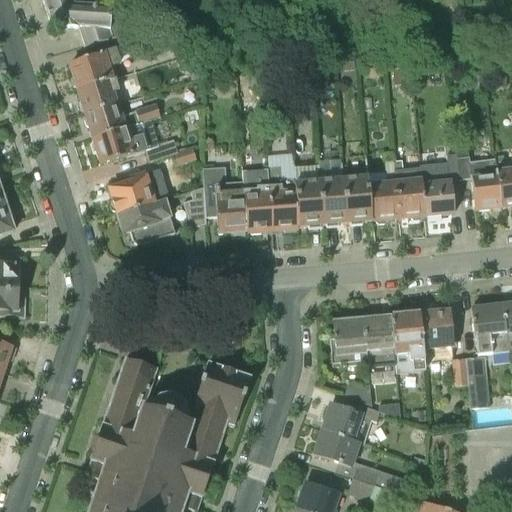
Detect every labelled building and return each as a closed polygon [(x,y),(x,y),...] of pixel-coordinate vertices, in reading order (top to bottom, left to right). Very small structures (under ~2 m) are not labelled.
[(113,40),(125,36),(126,12),(110,12),(110,9),(72,7),(70,0),(41,0),(50,27),(59,24),(61,30),(78,31),(84,50),(113,41),(113,40)] [(139,35),(138,32),(125,36),(116,39),(120,53),(126,51),(129,60),(145,54),(139,35)] [(424,66),(447,64),(444,40),(422,42),(424,66)] [(77,93),(115,80),(118,79),(115,69),(120,67),(116,52),(69,67),(77,93)] [(124,89),(139,84),(136,75),(121,80),(124,89)] [(495,90),(506,90),(506,78),(495,78),(495,90)] [(84,117),(117,106),(113,95),(119,93),(115,80),(77,93),(84,117)] [(92,141),(133,128),(160,120),(156,106),(130,115),(131,118),(123,120),(118,106),(117,106),(84,117),(92,141)] [(100,168),(134,157),(135,158),(147,154),(142,138),(136,140),(133,128),(92,141),(100,168)] [(173,170),(196,162),(192,151),(188,152),(170,158),(173,170)] [(449,184),(459,183),(456,161),(456,157),(445,158),(448,184),(449,184)] [(500,211),(511,209),(511,163),(503,165),(502,159),(494,160),(494,162),(500,211)] [(474,214),(500,211),(494,162),(469,166),(468,160),(456,161),(459,183),(470,182),(474,214)] [(398,221),(424,219),(421,187),(420,172),(402,173),(401,163),(393,164),(398,221)] [(370,224),(398,221),(393,164),(384,165),(385,175),(367,176),(367,178),(370,224)] [(298,230),(295,185),(295,182),(280,183),(279,169),(267,170),(272,232),(298,230)] [(247,234),(272,232),(267,170),(259,171),(260,183),(243,185),(243,193),(247,234)] [(217,236),(247,234),(243,193),(226,194),(226,187),(215,188),(214,171),(201,172),(202,190),(204,220),(216,219),(217,236)] [(116,217),(155,204),(150,189),(159,186),(155,173),(145,176),(145,175),(129,180),(131,184),(108,191),(116,217)] [(346,226),(370,224),(367,178),(342,181),(346,226)] [(322,228),(346,226),(342,181),(318,183),(322,228)] [(298,230),(322,228),(318,183),(295,185),(298,230)] [(452,216),(449,184),(448,184),(421,187),(424,219),(452,216)] [(204,220),(202,190),(191,194),(192,202),(182,205),(190,230),(204,226),(204,220)] [(163,202),(155,204),(116,217),(122,237),(129,235),(133,245),(138,248),(174,236),(163,202)] [(0,238),(14,234),(6,210),(0,211),(0,238)] [(0,290),(18,291),(18,262),(0,261),(0,290)] [(1,320),(10,320),(23,320),(23,301),(18,301),(18,291),(0,290),(0,320),(1,321),(1,320)] [(511,306),(502,307),(508,352),(511,351),(511,306)] [(509,355),(508,352),(502,307),(470,311),(474,340),(475,340),(477,358),(491,356),(492,357),(509,355)] [(452,360),(451,351),(447,314),(419,317),(422,354),(434,353),(434,362),(452,360)] [(424,374),(422,354),(419,317),(406,318),(390,320),(394,366),(395,377),(424,374)] [(366,369),(394,366),(390,320),(362,322),(366,367),(366,369)] [(332,370),(366,367),(362,322),(332,325),(335,357),(330,357),(332,370)] [(0,374),(2,376),(11,350),(0,346),(0,374)] [(469,412),(489,410),(484,359),(464,361),(467,388),(469,412)] [(454,390),(467,388),(464,361),(451,363),(454,390)] [(196,511),(200,502),(225,427),(233,430),(250,380),(237,376),(208,366),(194,407),(196,407),(193,416),(189,427),(183,425),(184,420),(183,410),(176,403),(167,400),(157,402),(151,407),(144,405),(155,373),(155,372),(124,362),(102,427),(101,427),(85,477),(98,481),(87,511),(181,511),(182,509),(191,511),(196,511)] [(371,409),(370,404),(369,393),(348,385),(343,399),(371,409)] [(360,445),(363,446),(370,423),(376,425),(379,415),(354,406),(352,414),(330,407),(322,432),(360,445)] [(337,466),(352,470),(360,445),(322,432),(314,458),(337,466)] [(352,481),(373,488),(376,478),(355,471),(352,481)] [(376,478),(373,488),(384,492),(397,496),(402,481),(378,473),(376,478)] [(296,511),(297,511),(334,511),(340,496),(339,496),(340,490),(311,480),(308,488),(304,487),(296,511)] [(383,493),(352,481),(347,497),(379,507),(383,493)] [(443,511),(413,502),(409,511),(443,511)]
